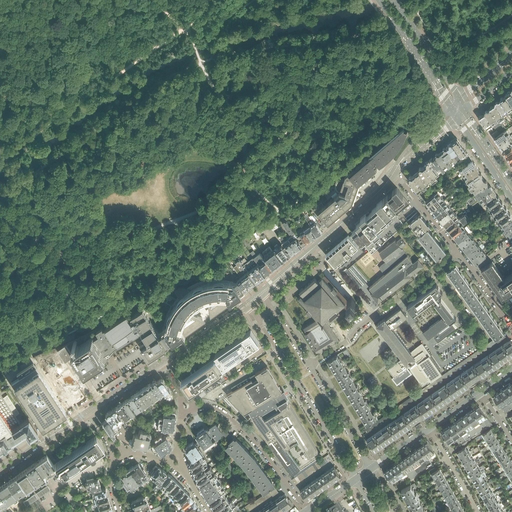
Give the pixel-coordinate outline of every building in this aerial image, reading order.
[(511,105),(505,96),(503,97),(502,97),(500,98),(500,99),(500,100),(508,112),(511,108),(511,105)] [(511,115),(508,112),(500,100),(498,102),(497,101),(495,102),(495,103),(495,104),(495,105),(502,116),(507,112),(508,113),(507,114),(509,117),(511,115)] [(505,119),(502,116),(495,105),(493,106),(492,106),(490,107),(490,108),(490,109),(498,121),(499,122),(499,123),(505,119)] [(498,121),(490,109),(488,111),(487,110),(485,111),(485,112),(485,113),(484,113),(485,114),(493,125),(498,121)] [(493,125),(485,114),(483,115),(481,115),(480,116),(480,118),(479,118),(482,122),(486,128),(493,125)] [(394,153),(397,148),(398,147),(401,143),(403,139),(406,134),(407,129),(405,128),(404,127),(400,130),(399,129),(394,133),(389,138),(384,141),(379,145),(375,150),(370,154),(371,155),(376,160),(380,165),(382,163),(384,161),(386,160),(389,157),(390,156),(394,153)] [(508,137),(511,135),(507,129),(495,138),(495,140),(494,140),(496,141),(497,141),(497,142),(497,141),(499,144),(508,137)] [(502,149),(511,142),(511,138),(510,140),(508,137),(499,144),(498,144),(499,144),(498,145),(499,147),(500,147),(501,147),(502,149)] [(472,161),(457,138),(455,138),(451,141),(451,143),(452,144),(460,155),(467,164),(472,161)] [(505,155),(511,150),(511,142),(502,149),(501,150),(503,152),(504,154),(505,155)] [(460,155),(452,144),(451,143),(447,145),(448,146),(446,148),(455,159),(456,161),(459,159),(457,157),(460,155)] [(455,159),(446,148),(444,148),(444,147),(443,149),(442,150),(440,152),(451,166),(454,163),(452,161),(455,159)] [(451,166),(440,152),(438,154),(437,153),(436,153),(435,155),(435,157),(444,168),(447,166),(448,168),(451,166)] [(374,162),(376,160),(370,154),(345,175),(344,178),(344,179),(343,179),(341,179),(339,179),(338,180),(337,181),(336,183),(335,184),(335,186),(336,189),(337,191),(339,192),(339,193),(324,206),(321,202),(313,210),(325,223),(327,221),(328,223),(337,215),(337,216),(338,216),(337,215),(343,210),(343,211),(344,210),(343,210),(349,205),(349,206),(350,205),(349,205),(352,202),(353,202),(355,195),(358,188),(358,187),(359,184),(365,179),(371,174),(371,173),(377,168),(375,166),(377,165),(374,162)] [(444,168),(435,157),(433,158),(432,157),(429,160),(428,160),(438,173),(441,171),(442,172),(445,169),(444,168)] [(438,173),(428,160),(426,162),(426,163),(426,164),(426,165),(424,166),(435,179),(438,177),(437,176),(439,174),(438,173)] [(463,176),(476,167),(472,161),(467,164),(462,168),(458,171),(456,172),(454,173),(455,174),(459,171),(463,176)] [(435,179),(424,166),(423,167),(422,167),(421,167),(419,169),(419,170),(419,171),(428,183),(432,180),(433,181),(435,179)] [(462,184),(479,173),(478,171),(479,170),(476,167),(463,176),(465,179),(461,182),(462,184)] [(428,183),(419,171),(414,175),(424,188),(427,186),(426,185),(428,183)] [(487,182),(486,181),(484,180),(482,177),(482,175),(481,173),(479,173),(462,184),(462,185),(464,188),(463,189),(465,191),(470,187),(473,190),(474,189),(476,192),(487,185),(487,184),(487,182)] [(424,188),(414,175),(412,176),(410,176),(409,177),(409,180),(408,180),(418,191),(419,192),(424,188)] [(479,199),(492,189),(490,185),(488,186),(487,185),(476,192),(473,195),(472,195),(465,200),(466,202),(467,201),(470,204),(478,198),(479,199)] [(410,204),(397,187),(392,191),(393,193),(394,193),(392,195),(392,194),(390,196),(391,196),(389,197),(389,196),(388,196),(388,195),(383,199),(384,200),(396,215),(410,204)] [(483,205),(496,195),(492,189),(479,199),(483,205)] [(429,205),(440,196),(437,192),(425,201),(429,205)] [(488,209),(500,200),(499,199),(498,197),(497,197),(496,195),(483,205),(482,205),(486,211),(488,209)] [(432,209),(443,200),(440,196),(429,205),(432,209)] [(379,230),(396,215),(384,200),(383,201),(382,200),(377,205),(377,206),(372,210),(373,211),(367,216),(365,214),(360,219),(362,221),(361,221),(362,222),(360,224),(359,223),(356,225),(358,227),(352,232),(353,233),(362,243),(367,239),(368,240),(376,233),(377,234),(380,232),(379,230)] [(435,213),(447,205),(443,200),(432,209),(435,213)] [(492,215),(504,206),(500,200),(488,209),(492,215)] [(439,217),(450,209),(447,205),(435,213),(439,217)] [(496,221),(508,212),(504,206),(492,215),(489,217),(491,221),(494,219),(496,221)] [(442,222),(454,213),(450,209),(439,217),(442,222)] [(500,227),(511,218),(511,217),(511,216),(510,214),(508,212),(496,221),(494,222),(497,226),(499,225),(500,227)] [(446,226),(457,217),(454,213),(442,222),(446,226)] [(459,223),(459,222),(460,221),(461,222),(468,216),(466,214),(458,220),(457,218),(457,217),(446,226),(450,231),(459,223)] [(426,222),(420,215),(419,215),(410,223),(413,227),(419,223),(421,226),(426,222)] [(315,222),(314,223),(309,216),(306,218),(305,218),(309,224),(309,225),(310,225),(317,236),(322,232),(321,230),(315,222)] [(464,227),(462,225),(470,219),(468,216),(461,222),(461,223),(460,224),(459,223),(450,231),(453,236),(464,227)] [(504,232),(511,226),(511,218),(500,227),(504,232)] [(273,230),(279,226),(276,221),(270,224),(273,230)] [(297,237),(287,221),(285,222),(285,221),(282,222),(290,233),(291,232),(292,234),(293,234),(288,238),(296,251),(302,247),(303,246),(297,237)] [(420,235),(427,229),(431,226),(428,224),(427,224),(426,222),(421,226),(419,223),(413,227),(420,235)] [(310,225),(309,225),(308,225),(309,226),(304,230),(304,231),(310,241),(315,238),(317,236),(310,225)] [(471,238),(467,233),(468,232),(467,231),(470,230),(467,226),(465,228),(464,227),(453,236),(454,236),(462,246),(472,238),(471,238)] [(433,235),(432,233),(431,234),(427,229),(420,235),(418,237),(427,248),(436,240),(433,235)] [(310,241),(304,231),(300,233),(301,235),(297,237),(303,246),(310,241)] [(336,264),(362,243),(353,233),(350,236),(348,235),(325,254),(330,259),(331,259),(332,260),(331,261),(335,266),(336,265),(336,264)] [(296,251),(288,238),(287,237),(286,238),(287,239),(285,241),(282,243),(282,244),(290,255),(296,251)] [(411,275),(423,265),(420,261),(422,260),(421,258),(420,257),(413,263),(412,260),(407,255),(402,259),(399,254),(400,253),(398,252),(402,249),(401,247),(406,244),(401,238),(397,241),(396,240),(395,240),(392,243),(391,243),(388,246),(387,246),(384,249),(383,249),(383,250),(380,252),(379,252),(392,268),(369,288),(372,291),(373,292),(371,294),(375,299),(378,302),(411,276),(411,275)] [(480,249),(477,245),(472,239),(473,239),(472,238),(462,246),(471,257),(481,249),(481,248),(480,249)] [(446,252),(442,247),(442,246),(441,245),(440,245),(436,240),(427,248),(436,259),(440,256),(446,252)] [(511,290),(509,286),(511,284),(511,243),(511,244),(511,273),(504,279),(492,261),(481,269),(502,299),(511,292),(511,290)] [(277,244),(274,247),(275,248),(284,260),(290,255),(282,244),(279,246),(277,244)] [(273,269),(280,263),(284,260),(275,248),(273,250),(270,246),(263,251),(266,255),(263,257),(266,260),(273,269)] [(476,263),(486,256),(481,250),(481,249),(471,257),(476,263)] [(273,269),(266,260),(263,257),(260,253),(253,258),(254,258),(259,265),(265,275),(266,274),(273,269)] [(265,275),(259,265),(254,258),(249,262),(246,258),(242,261),(237,255),(233,258),(238,264),(241,268),(245,265),(257,281),(261,278),(262,277),(265,275)] [(257,281),(245,265),(241,268),(238,264),(233,267),(241,277),(240,278),(238,276),(237,276),(236,278),(245,291),(246,290),(248,289),(249,288),(253,284),(257,282),(257,281)] [(465,278),(460,272),(455,265),(447,271),(456,284),(465,278)] [(202,317),(196,314),(190,310),(191,309),(192,308),(194,306),(197,304),(198,303),(202,300),(204,300),(206,298),(208,298),(210,311),(210,312),(211,313),(212,313),(213,313),(214,313),(215,313),(231,302),(236,298),(238,298),(239,297),(241,296),(242,294),(245,291),(236,278),(233,274),(232,274),(230,273),(229,273),(227,273),(225,273),(224,273),(223,274),(221,275),(220,277),(220,278),(219,280),(217,281),(213,281),(208,282),(207,281),(206,281),(206,282),(205,282),(205,283),(203,284),(202,284),(199,285),(198,286),(193,288),(190,290),(188,289),(187,289),(186,288),(185,288),(184,288),(183,288),(182,288),(181,288),(180,288),(179,288),(178,288),(177,288),(176,289),(175,290),(175,291),(175,292),(175,293),(176,294),(176,295),(177,295),(177,296),(178,297),(179,298),(180,299),(178,302),(177,303),(176,303),(175,303),(175,304),(174,304),(174,305),(175,306),(173,310),(170,314),(170,316),(168,320),(167,326),(166,329),(162,331),(159,334),(157,331),(143,309),(131,317),(134,321),(132,322),(139,333),(141,331),(148,341),(140,346),(141,349),(143,348),(149,358),(171,344),(175,341),(174,340),(179,337),(180,338),(186,334),(201,323),(202,322),(203,321),(203,320),(203,319),(202,318),(202,317)] [(317,353),(338,340),(326,321),(330,318),(331,320),(338,314),(337,312),(345,305),(335,293),(337,292),(333,288),(332,289),(322,278),(318,281),(315,278),(311,281),(310,283),(309,282),(308,284),(307,285),(306,286),(306,285),(305,286),(305,287),(303,288),(299,291),(302,294),(298,298),(308,310),(306,311),(310,315),(311,314),(317,320),(304,328),(306,332),(305,333),(314,348),(314,347),(317,353)] [(475,292),(470,285),(465,278),(456,284),(466,298),(475,292)] [(455,329),(452,324),(451,324),(450,323),(456,318),(456,317),(455,318),(441,299),(441,298),(440,298),(438,295),(442,292),(436,284),(421,296),(407,307),(413,315),(413,314),(433,299),(435,302),(435,303),(446,317),(443,319),(442,317),(422,332),(428,339),(434,335),(435,337),(434,338),(438,342),(455,329)] [(484,305),(479,298),(475,292),(466,298),(475,311),(484,305)] [(356,302),(352,297),(347,301),(351,306),(356,302)] [(494,319),(489,312),(484,305),(475,311),(485,325),(494,319)] [(407,368),(409,366),(422,385),(427,382),(428,383),(441,373),(429,355),(430,355),(422,343),(411,352),(392,328),(407,317),(400,309),(386,320),(385,318),(377,324),(380,329),(381,330),(403,358),(388,369),(394,377),(393,378),(397,384),(411,373),(407,368)] [(115,348),(139,333),(132,322),(127,315),(103,331),(102,329),(96,332),(99,336),(94,339),(93,337),(79,347),(77,344),(77,343),(77,342),(76,342),(75,342),(74,342),(73,343),(73,344),(74,345),(75,345),(77,348),(73,351),(86,371),(103,360),(105,362),(109,360),(108,359),(109,358),(112,355),(114,353),(116,350),(115,348)] [(503,332),(498,325),(494,319),(485,325),(495,338),(503,333),(503,332)] [(223,367),(259,342),(251,330),(234,342),(229,345),(215,355),(216,356),(223,367)] [(506,337),(503,333),(495,338),(485,346),(485,347),(486,347),(492,347),(506,337)] [(511,341),(510,340),(509,341),(503,345),(504,346),(503,346),(502,345),(496,350),(503,361),(504,361),(505,361),(510,358),(510,357),(511,356),(511,341)] [(74,356),(70,350),(67,346),(58,352),(65,362),(74,356)] [(503,361),(496,350),(489,355),(490,356),(489,356),(489,357),(488,355),(481,360),(489,371),(490,371),(491,372),(496,368),(495,367),(497,366),(498,367),(503,363),(503,362),(503,361)] [(332,367),(342,361),(338,354),(327,360),(332,367)] [(192,391),(225,369),(223,367),(216,356),(182,380),(181,380),(184,385),(190,393),(192,391)] [(489,371),(481,360),(474,365),(475,366),(474,367),(473,366),(467,370),(475,381),(482,376),(483,377),(489,373),(488,372),(489,371)] [(350,376),(346,370),(342,362),(343,361),(342,361),(332,367),(341,382),(350,376)] [(65,411),(37,368),(36,366),(33,362),(16,373),(19,377),(11,382),(12,384),(42,428),(51,422),(66,412),(65,411)] [(318,451),(289,402),(288,403),(287,403),(289,402),(287,398),(283,400),(279,393),(282,391),(267,366),(259,371),(256,373),(259,377),(253,381),(252,380),(252,379),(248,381),(247,379),(243,381),(231,388),(233,391),(226,395),(248,418),(249,418),(247,415),(249,411),(253,417),(251,419),(271,446),(274,449),(273,450),(292,475),(300,468),(303,466),(299,460),(296,462),(286,448),(297,441),(298,443),(301,441),(310,455),(318,451)] [(475,381),(467,370),(461,374),(462,375),(461,376),(460,375),(453,379),(461,391),(462,390),(463,391),(468,388),(467,386),(469,385),(470,386),(475,382),(475,381)] [(358,390),(354,383),(350,376),(341,382),(349,396),(358,390)] [(375,377),(374,377),(369,380),(372,385),(372,386),(373,386),(378,382),(375,377)] [(161,379),(156,382),(164,393),(165,394),(167,392),(168,393),(170,395),(172,393),(170,391),(166,385),(165,383),(163,380),(161,379)] [(461,391),(453,379),(446,384),(447,385),(447,386),(446,386),(445,385),(438,390),(447,402),(448,401),(453,398),(453,396),(454,395),(456,396),(461,393),(460,391),(461,391)] [(164,393),(156,382),(156,380),(156,381),(154,380),(152,381),(152,383),(151,384),(160,397),(161,398),(164,396),(162,394),(164,393)] [(160,397),(151,384),(150,383),(148,385),(146,386),(144,387),(154,401),(160,397)] [(154,401),(144,387),(142,389),(140,390),(138,391),(148,405),(154,401)] [(511,408),(511,396),(506,387),(493,396),(502,408),(505,413),(504,413),(505,413),(511,408)] [(0,449),(12,441),(12,440),(25,431),(29,437),(38,431),(28,416),(22,421),(20,419),(24,416),(6,388),(2,391),(0,392),(0,391),(0,449)] [(367,405),(363,398),(358,390),(349,396),(358,411),(367,405)] [(447,402),(438,390),(432,394),(433,396),(431,396),(431,395),(424,400),(432,411),(433,411),(434,411),(438,408),(438,407),(440,406),(441,406),(446,403),(446,402),(447,402)] [(155,415),(148,405),(138,391),(133,395),(142,409),(146,406),(153,416),(155,415)] [(142,409),(133,395),(131,397),(131,396),(129,398),(127,399),(136,413),(142,409)] [(136,413),(127,399),(125,401),(125,400),(123,402),(121,403),(130,417),(136,413)] [(432,411),(424,400),(417,405),(418,406),(417,406),(417,407),(416,405),(410,410),(418,421),(425,416),(426,416),(431,413),(431,412),(432,411)] [(130,417),(121,403),(119,405),(119,404),(119,405),(117,406),(116,407),(125,421),(130,417)] [(378,420),(374,413),(372,413),(367,405),(358,411),(366,425),(375,419),(376,421),(378,420)] [(492,425),(479,405),(466,414),(478,431),(480,433),(490,427),(489,427),(492,425)] [(125,421),(116,407),(114,408),(112,410),(110,411),(119,423),(120,425),(122,423),(125,421)] [(418,421),(410,410),(404,414),(405,415),(404,416),(403,415),(396,419),(404,431),(405,430),(406,431),(411,427),(410,426),(418,421)] [(119,423),(110,411),(108,412),(106,413),(107,413),(105,415),(107,418),(116,431),(116,430),(117,431),(118,430),(116,429),(118,428),(116,425),(119,423)] [(175,416),(175,414),(174,413),(171,412),(169,413),(169,415),(163,415),(162,418),(159,417),(158,421),(174,423),(175,416)] [(478,431),(466,414),(454,423),(462,435),(465,433),(470,440),(477,435),(475,433),(478,431)] [(116,431),(107,418),(103,421),(103,423),(105,426),(105,427),(107,428),(109,432),(113,437),(115,435),(113,432),(116,431)] [(404,431),(396,419),(389,424),(390,425),(389,426),(388,425),(381,429),(389,441),(390,440),(391,441),(396,438),(396,436),(397,435),(398,436),(403,432),(403,431),(404,431)] [(174,423),(158,421),(156,420),(156,425),(156,429),(158,428),(159,429),(160,430),(161,429),(166,430),(167,430),(171,430),(173,429),(174,423)] [(223,432),(221,429),(219,427),(220,426),(218,424),(217,425),(216,422),(215,423),(213,424),(210,426),(211,427),(209,429),(208,428),(207,428),(214,438),(217,442),(218,441),(217,439),(219,437),(221,435),(220,434),(223,432)] [(462,435),(454,423),(441,432),(450,444),(456,440),(458,443),(460,442),(463,446),(467,442),(462,435)] [(217,442),(214,438),(207,428),(205,430),(204,428),(200,431),(212,447),(216,452),(218,451),(216,448),(217,447),(220,450),(222,448),(217,442)] [(485,440),(494,434),(490,428),(481,434),(485,440)] [(389,441),(381,429),(375,434),(375,435),(374,436),(373,435),(367,440),(367,441),(369,444),(374,451),(376,451),(381,448),(381,446),(383,445),(384,446),(389,443),(388,441),(389,441)] [(139,446),(142,431),(139,430),(138,435),(134,434),(132,440),(131,440),(129,441),(129,442),(130,444),(131,444),(131,445),(132,446),(134,447),(135,446),(136,446),(139,446)] [(146,448),(149,437),(150,437),(151,435),(150,434),(146,434),(146,431),(142,431),(139,446),(141,447),(142,448),(145,449),(146,448)] [(212,447),(200,431),(197,433),(198,435),(196,436),(199,440),(207,451),(212,447)] [(488,445),(497,439),(494,434),(485,440),(488,445)] [(172,445),(169,441),(170,440),(171,440),(171,438),(169,436),(167,435),(166,436),(165,436),(162,438),(160,435),(157,437),(166,450),(171,447),(172,445)] [(94,457),(94,456),(95,455),(103,450),(102,450),(104,449),(96,436),(54,465),(58,472),(62,477),(64,476),(91,458),(93,458),(94,457)] [(166,450),(157,437),(154,439),(156,442),(153,445),(152,446),(152,448),(153,450),(155,451),(157,450),(159,453),(159,454),(162,454),(166,450)] [(233,453),(242,445),(237,439),(235,440),(234,438),(229,443),(230,444),(226,448),(227,448),(233,453)] [(491,451),(501,445),(497,439),(488,445),(491,451)] [(207,451),(199,440),(196,442),(195,443),(193,442),(190,444),(198,457),(204,453),(207,451)] [(429,459),(436,454),(431,447),(427,442),(413,452),(425,469),(432,464),(429,459)] [(198,457),(190,444),(186,447),(188,448),(186,450),(190,456),(189,457),(188,459),(191,462),(198,457)] [(254,458),(248,451),(242,445),(233,453),(238,459),(237,460),(238,461),(239,460),(244,466),(254,458)] [(495,456),(504,450),(501,445),(491,451),(495,456)] [(467,446),(462,448),(457,451),(457,452),(459,455),(460,456),(470,451),(467,446)] [(498,461),(507,455),(504,450),(495,456),(498,461)] [(463,462),(473,456),(470,451),(460,456),(461,458),(461,459),(463,462)] [(425,469),(413,452),(398,462),(411,480),(417,473),(418,472),(425,469)] [(193,468),(206,459),(207,458),(204,453),(198,457),(191,462),(190,463),(193,468)] [(58,472),(54,465),(46,455),(41,459),(53,476),(58,472)] [(501,466),(511,461),(507,455),(498,461),(501,466)] [(466,467),(476,462),(473,456),(463,462),(465,466),(465,465),(466,467)] [(254,479),(264,471),(254,458),(244,466),(249,472),(248,472),(249,473),(254,479)] [(53,476),(41,459),(35,463),(43,474),(47,480),(53,476)] [(196,473),(206,465),(207,465),(205,462),(208,461),(206,459),(193,468),(192,468),(196,473)] [(480,466),(478,462),(477,461),(476,462),(466,467),(467,469),(469,473),(480,466)] [(505,472),(511,467),(511,462),(511,461),(501,466),(505,472)] [(411,480),(398,462),(384,471),(389,477),(393,484),(396,488),(409,481),(411,480)] [(43,474),(35,463),(27,468),(37,483),(37,482),(38,482),(40,481),(40,480),(42,479),(44,482),(45,482),(48,481),(47,480),(43,474)] [(132,466),(129,469),(138,483),(142,480),(144,482),(144,481),(146,484),(149,482),(147,479),(149,479),(148,477),(144,471),(144,470),(143,469),(143,470),(138,463),(134,467),(132,466)] [(198,479),(210,470),(211,469),(210,467),(208,468),(206,465),(196,473),(195,474),(198,479)] [(157,480),(160,483),(167,475),(166,474),(166,473),(166,472),(163,470),(162,470),(158,467),(156,466),(155,466),(153,468),(153,470),(150,473),(151,474),(152,475),(153,475),(154,476),(153,477),(156,480),(157,480)] [(335,480),(341,476),(338,472),(335,467),(334,466),(321,476),(328,485),(329,484),(330,483),(331,483),(333,481),(334,480),(335,480)] [(472,478),(486,470),(485,468),(483,470),(480,466),(469,473),(471,476),(472,478)] [(443,474),(440,468),(436,470),(435,467),(430,470),(434,479),(443,474)] [(39,485),(37,483),(27,468),(15,476),(16,476),(27,492),(28,493),(39,485)] [(138,483),(129,469),(126,471),(125,472),(121,476),(125,481),(123,482),(123,483),(124,485),(127,488),(129,487),(131,491),(140,485),(138,483)] [(201,484),(212,476),(211,473),(212,472),(210,470),(198,479),(197,479),(201,484)] [(485,477),(483,475),(485,474),(484,472),(486,471),(486,470),(472,478),(473,479),(473,480),(475,483),(485,477)] [(275,485),(269,478),(264,471),(254,479),(259,485),(258,486),(259,487),(260,486),(264,493),(274,486),(275,485)] [(163,489),(173,478),(168,473),(167,475),(160,483),(156,487),(155,485),(153,488),(155,491),(158,487),(159,488),(160,487),(163,489)] [(203,490),(218,480),(214,474),(212,476),(201,484),(200,485),(203,490)] [(446,480),(443,474),(434,479),(438,485),(446,480)] [(18,498),(27,492),(16,476),(7,482),(18,498)] [(326,486),(328,485),(321,476),(307,485),(314,495),(319,491),(319,490),(320,490),(321,489),(325,487),(326,486)] [(478,488),(488,483),(485,477),(475,483),(477,487),(477,486),(478,488)] [(100,487),(99,482),(98,482),(97,479),(98,478),(93,479),(86,480),(87,483),(85,483),(87,490),(100,487)] [(166,493),(177,482),(173,478),(163,489),(165,490),(164,491),(166,493)] [(206,496),(222,485),(218,480),(203,490),(205,493),(206,496)] [(449,485),(446,480),(438,485),(441,490),(449,485)] [(18,498),(7,482),(0,486),(0,491),(8,502),(9,504),(18,498)] [(170,496),(181,486),(177,482),(166,493),(167,495),(168,494),(170,496)] [(419,500),(415,492),(412,487),(416,485),(415,483),(411,485),(401,490),(409,505),(419,500)] [(481,494),(491,488),(488,483),(478,488),(479,490),(481,494)] [(224,484),(222,485),(206,496),(210,502),(221,493),(226,490),(224,488),(226,486),(224,484)] [(314,495),(307,485),(300,490),(301,491),(304,496),(307,499),(314,495)] [(453,491),(449,485),(441,490),(444,496),(453,491)] [(173,501),(185,490),(181,486),(170,496),(172,499),(171,500),(173,501)] [(107,494),(106,490),(105,487),(101,488),(91,491),(93,497),(93,498),(107,494)] [(484,499),(494,493),(491,488),(481,494),(483,497),(484,499)] [(179,504),(189,495),(187,493),(185,490),(173,501),(175,503),(176,502),(178,504),(179,504)] [(264,500),(272,495),(271,493),(269,491),(262,496),(264,500)] [(456,497),(453,491),(444,496),(447,501),(456,497)] [(213,506),(225,498),(221,493),(210,502),(213,506)] [(487,504),(497,498),(494,493),(484,499),(485,500),(485,501),(487,504)] [(109,500),(108,497),(107,494),(93,498),(93,497),(92,498),(93,502),(95,502),(95,504),(94,505),(93,505),(109,500)] [(284,494),(268,505),(272,511),(280,511),(292,504),(285,495),(284,494)] [(183,509),(193,500),(193,499),(189,495),(179,504),(183,509)] [(134,508),(150,502),(149,498),(146,499),(145,496),(131,501),(133,506),(134,508)] [(459,502),(456,497),(447,501),(450,507),(459,502)] [(217,511),(228,503),(225,498),(213,506),(217,511)] [(490,509),(500,504),(497,498),(487,504),(489,508),(489,507),(490,509)] [(111,506),(109,500),(93,505),(94,507),(96,507),(98,511),(111,506)] [(185,511),(187,511),(197,505),(193,500),(183,509),(185,511)] [(425,511),(423,507),(419,500),(409,505),(412,511),(425,511)] [(217,511),(226,511),(236,506),(232,501),(228,503),(217,511)] [(150,509),(149,506),(151,505),(150,502),(134,508),(135,511),(144,511),(146,511),(148,510),(150,509)] [(254,507),(251,502),(245,506),(248,511),(254,507)] [(454,511),(462,508),(459,502),(450,507),(453,511),(454,511)]
